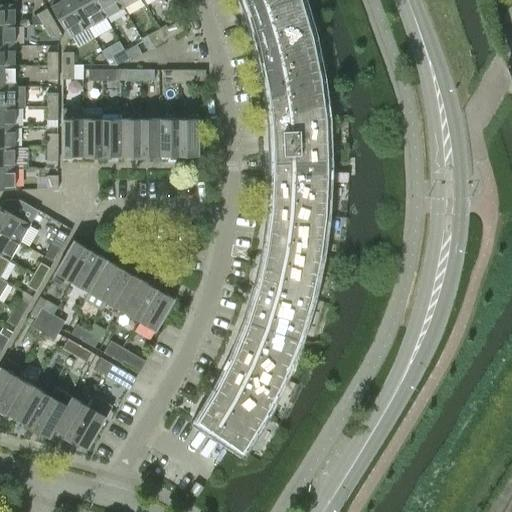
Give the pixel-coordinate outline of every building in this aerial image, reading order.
[(69,38),(88,27),(72,0),(61,0),(50,6),(69,38)] [(94,0),(72,0),(88,27),(105,18),(94,0)] [(94,0),(105,18),(123,8),(118,0),(94,0)] [(243,0),(244,2),(247,10),(248,14),(288,0),(243,0)] [(302,0),(288,0),(248,14),(252,27),(256,39),(258,47),(259,50),(312,36),(311,31),(306,33),(298,2),(302,0)] [(0,3),(0,24),(14,25),(15,4),(0,3)] [(53,19),(52,17),(47,8),(37,13),(44,25),(53,19)] [(51,37),(60,31),(53,19),(44,25),(51,37)] [(14,25),(0,24),(0,45),(14,46),(14,25)] [(162,42),(172,37),(165,25),(155,30),(162,42)] [(153,47),(162,42),(155,30),(147,35),(153,47)] [(312,36),(259,50),(262,63),(264,75),(266,84),(266,86),(321,77),(320,72),(315,73),(309,41),(313,40),(312,36)] [(122,49),(128,59),(129,61),(142,54),(136,44),(125,51),(124,48),(122,49)] [(14,46),(0,45),(0,66),(14,66),(14,46)] [(128,59),(122,49),(111,55),(116,65),(128,59)] [(46,66),(58,66),(58,52),(46,52),(46,66)] [(73,66),(73,52),(62,52),(62,66),(73,66)] [(14,66),(0,66),(0,86),(14,86),(14,66)] [(46,66),(46,79),(58,79),(58,66),(46,66)] [(62,79),(73,79),(73,66),(62,66),(62,79)] [(89,81),(101,81),(101,69),(88,69),(89,81)] [(101,81),(116,81),(116,69),(101,69),(101,81)] [(127,81),(140,81),(140,70),(127,70),(127,81)] [(140,70),(140,81),(153,81),(153,70),(140,70)] [(164,83),(174,83),(174,70),(163,70),(164,83)] [(186,84),(185,70),(174,70),(174,83),(186,84)] [(321,77),(266,86),(268,98),(269,107),(271,123),(326,119),(326,114),(321,115),(317,82),(321,81),(321,77)] [(24,86),(14,86),(0,86),(0,106),(14,107),(14,106),(24,106),(24,86)] [(47,107),(58,107),(58,93),(47,92),(47,107)] [(14,107),(0,106),(0,127),(14,127),(14,107)] [(47,120),(58,120),(58,107),(47,107),(47,120)] [(83,156),(83,118),(62,118),(62,155),(83,156)] [(83,118),(83,156),(101,156),(101,118),(83,118)] [(101,118),(101,156),(120,156),(120,118),(101,118)] [(120,118),(120,156),(140,156),(140,119),(120,118)] [(140,119),(140,156),(159,156),(159,119),(140,119)] [(159,119),(159,156),(178,156),(178,119),(159,119)] [(178,119),(178,156),(198,156),(198,119),(178,119)] [(326,119),(271,123),(272,137),(272,147),(272,162),(272,167),(272,172),(300,172),(300,162),(327,162),(327,157),(323,157),(322,124),(326,124),(326,119)] [(14,127),(0,127),(0,147),(14,148),(14,127)] [(58,147),(58,133),(47,133),(47,147),(58,147)] [(14,148),(0,147),(0,167),(14,167),(14,148)] [(47,161),(57,161),(58,161),(58,147),(47,147),(47,161)] [(272,194),(271,210),(325,215),(325,210),(321,210),(322,177),(327,177),(327,172),(327,167),(327,162),(300,162),(300,172),(272,172),(272,185),(272,194)] [(14,167),(0,167),(0,189),(14,189),(14,167)] [(47,175),(47,189),(58,189),(58,175),(47,175)] [(0,231),(19,243),(30,224),(0,206),(0,231)] [(268,232),(266,247),(320,256),(320,252),(316,251),(320,218),(325,219),(325,215),(271,210),(270,223),(268,232)] [(0,255),(9,260),(19,243),(0,231),(0,255)] [(60,248),(67,237),(58,231),(51,243),(60,248)] [(72,282),(90,250),(72,240),(54,272),(72,282)] [(262,269),(258,284),(311,297),(312,293),(307,292),(315,260),(319,261),(320,256),(266,247),(266,248),(264,259),(262,269)] [(88,292),(107,260),(90,250),(72,282),(88,292)] [(0,275),(9,260),(0,255),(0,275)] [(99,310),(105,301),(123,269),(107,260),(88,292),(83,301),(99,310)] [(33,274),(42,280),(49,267),(40,262),(33,274)] [(121,311),(140,279),(123,269),(105,301),(121,311)] [(26,286),(36,291),(42,280),(33,274),(26,286)] [(138,320),(157,289),(140,279),(121,311),(138,320)] [(252,305),(247,319),(298,338),(300,333),(296,332),(306,300),(310,302),(311,297),(258,284),(258,286),(255,296),(252,305)] [(157,289),(138,320),(156,331),(174,299),(157,289)] [(12,310),(22,315),(29,303),(20,297),(12,310)] [(53,314),(58,306),(46,300),(42,306),(36,303),(30,313),(36,317),(47,324),(53,314)] [(6,321),(15,326),(22,315),(12,310),(6,321)] [(47,324),(59,331),(65,321),(53,314),(47,324)] [(30,326),(42,333),(47,324),(36,317),(30,326)] [(239,341),(233,355),(283,377),(285,373),(280,371),(293,340),(297,342),(298,338),(247,319),(247,321),(243,332),(239,341)] [(42,333),(54,340),(59,331),(47,324),(42,333)] [(71,334),(82,340),(88,331),(76,324),(71,334)] [(82,340),(94,347),(100,337),(88,331),(82,340)] [(0,349),(1,350),(9,338),(0,332),(0,349)] [(62,348),(74,355),(79,345),(68,338),(62,348)] [(112,358),(119,346),(109,341),(103,353),(112,358)] [(74,355),(86,362),(91,352),(79,345),(74,355)] [(121,363),(122,361),(128,351),(119,346),(112,358),(121,363)] [(224,374),(217,388),(264,415),(267,412),(261,409),(277,379),(281,381),(283,377),(233,355),(232,357),(228,366),(224,374)] [(102,375),(109,363),(100,358),(93,370),(102,375)] [(129,375),(109,363),(102,375),(123,387),(129,375)] [(0,405),(17,376),(0,366),(0,405)] [(17,376),(0,405),(0,409),(15,418),(33,386),(17,376)] [(33,386),(15,418),(32,428),(50,396),(33,386)] [(199,417),(196,422),(242,452),(244,449),(239,445),(257,416),(262,419),(263,417),(264,415),(217,388),(215,391),(209,401),(205,409),(199,417)] [(87,448),(106,417),(112,406),(95,395),(88,406),(70,438),(87,448)] [(53,429),(67,405),(66,405),(50,396),(32,428),(49,438),(54,429),(53,429)] [(70,438),(88,406),(71,396),(66,405),(67,405),(53,429),(54,429),(70,438)]
